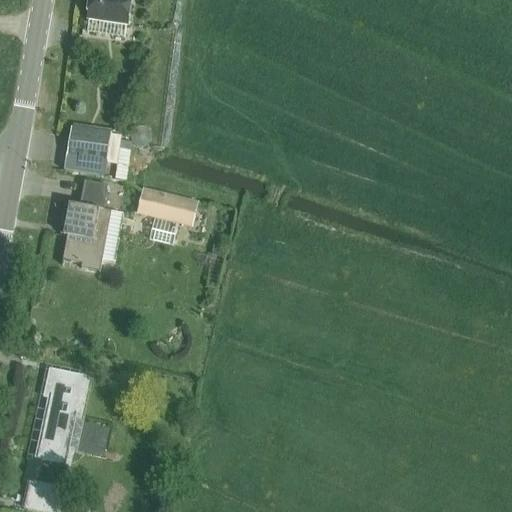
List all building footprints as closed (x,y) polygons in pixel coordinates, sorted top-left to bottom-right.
[(91,0),(88,21),(86,34),(124,40),(126,27),(128,27),(131,0),(91,0)] [(67,159),(66,172),(105,179),(107,165),(112,135),(72,129),(67,159)] [(100,274),(102,263),(115,266),(124,216),(103,212),(108,188),(85,184),(80,208),(70,206),(64,237),(68,237),(63,267),(100,274)] [(192,227),(197,206),(145,193),(140,215),(192,227)] [(214,246),(212,256),(220,257),(222,248),(214,246)] [(47,412),(39,446),(44,447),(41,461),(70,468),(74,452),(65,450),(72,419),(81,421),(89,381),(51,372),(45,399),(54,401),(52,413),(47,412)] [(61,511),(65,498),(36,492),(33,508),(52,511),(61,511)]
